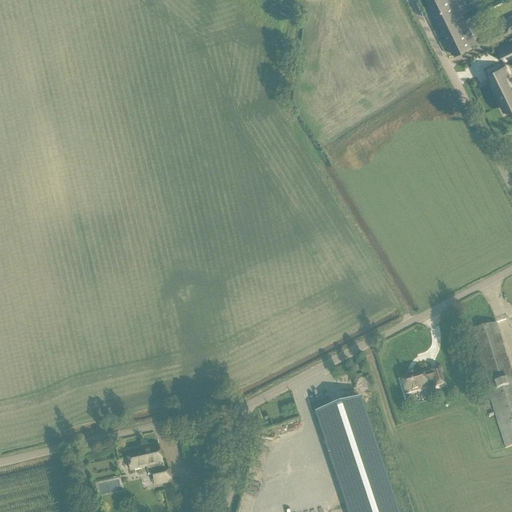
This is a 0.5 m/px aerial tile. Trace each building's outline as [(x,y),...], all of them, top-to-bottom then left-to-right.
[(461,21),(455,11),(460,8),(456,0),(427,0),(431,7),(442,30),(461,21)] [(442,30),(453,53),(462,48),(476,42),(469,27),(464,29),(461,21),(442,30)] [(511,72),(508,63),(492,71),(497,80),(493,82),(505,108),(511,104),(511,85),(507,76),(511,73),(511,72)] [(468,333),(471,342),(505,449),(511,446),(511,377),(495,324),(468,333)] [(399,379),(402,389),(404,395),(428,389),(426,384),(432,382),(434,388),(444,386),(439,370),(429,373),(430,375),(423,377),(422,372),(415,374),(414,373),(406,375),(406,377),(399,379)] [(315,416),(318,425),(346,511),(395,511),(359,401),(315,416)] [(126,459),(129,471),(146,467),(148,475),(150,475),(153,487),(171,483),(168,471),(164,472),(162,464),(161,464),(158,452),(151,454),(150,453),(126,459)]
